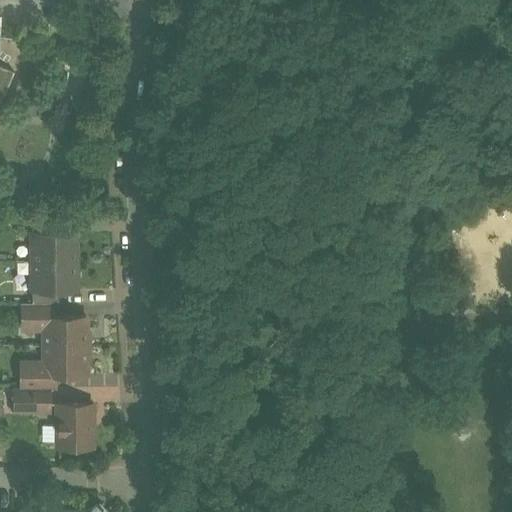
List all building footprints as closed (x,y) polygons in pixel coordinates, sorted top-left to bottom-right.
[(0,91),(3,86),(9,72),(13,73),(14,71),(0,65),(0,91)] [(57,219),(32,219),(32,232),(57,232),(57,219)] [(57,232),(32,232),(32,290),(58,290),(77,290),(76,232),(57,232)] [(58,290),(32,290),(32,303),(55,303),(58,303),(58,290)] [(32,303),(21,303),(21,323),(44,323),(44,315),(55,315),(55,303),(32,303)] [(55,315),(44,315),(44,323),(44,345),(86,345),(86,316),(55,315)] [(86,345),(44,345),(44,367),(44,375),(55,374),(86,374),(86,345)] [(44,367),(20,367),(20,387),(50,387),(55,387),(55,374),(44,375),(44,367)] [(20,387),(14,387),(14,410),(50,410),(50,387),(20,387)] [(92,403),(58,403),(58,447),(92,446),(92,403)] [(44,440),(56,440),(56,424),(45,424),(44,440)]
